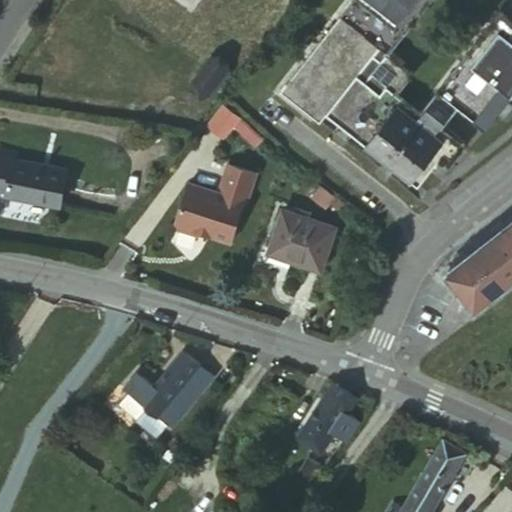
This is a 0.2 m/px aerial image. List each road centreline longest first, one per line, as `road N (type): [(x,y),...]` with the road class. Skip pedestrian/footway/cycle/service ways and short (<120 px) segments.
road 1 (residential): [(0,268),(366,370)]
road 2 (residential): [(511,178),(423,250),(366,370)]
road 3 (residential): [(366,370),(511,437)]
